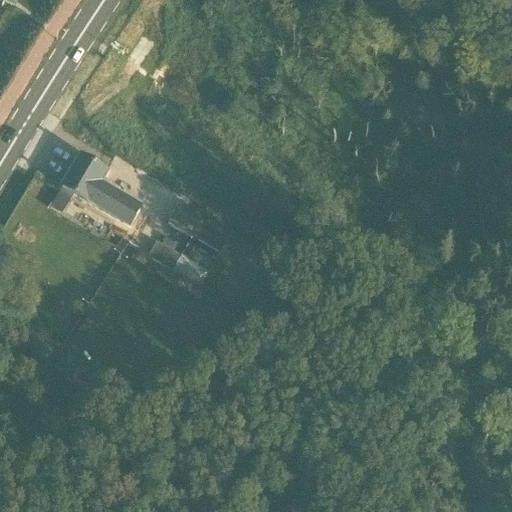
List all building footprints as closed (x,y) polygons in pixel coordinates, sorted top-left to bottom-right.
[(99,185),(105,174),(80,159),(62,190),(70,195),(129,230),(140,210),(99,185)] [(58,215),(70,195),(62,190),(50,210),(58,215)] [(168,226),(197,243),(206,227),(178,210),(168,226)] [(206,227),(197,243),(219,256),(234,231),(212,218),(206,227)] [(165,240),(161,248),(172,254),(177,247),(165,240)] [(156,245),(147,259),(172,273),(180,259),(172,254),(161,248),(156,245)]
